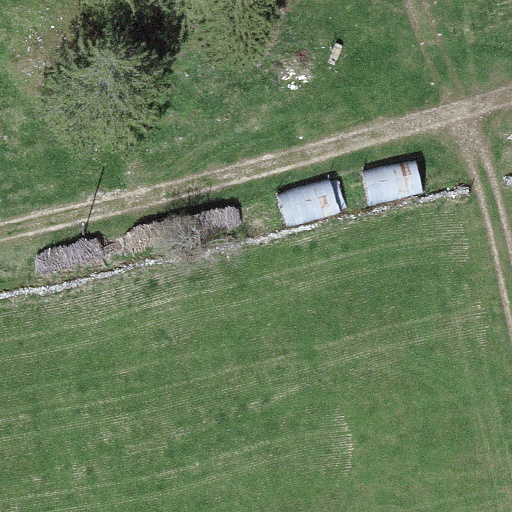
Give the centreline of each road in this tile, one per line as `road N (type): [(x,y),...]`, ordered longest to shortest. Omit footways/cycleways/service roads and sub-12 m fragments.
road 1 (track): [(462,116),(0,240)]
road 2 (track): [(511,262),(498,190),(462,116)]
road 3 (track): [(462,116),(417,0)]
